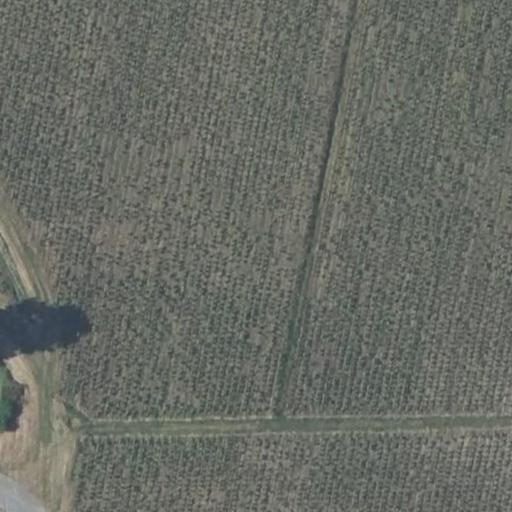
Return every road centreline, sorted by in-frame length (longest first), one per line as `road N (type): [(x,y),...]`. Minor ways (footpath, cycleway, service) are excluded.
road 1 (track): [(511,423),(43,430)]
road 2 (track): [(0,210),(26,259),(50,345),(37,492),(27,510)]
